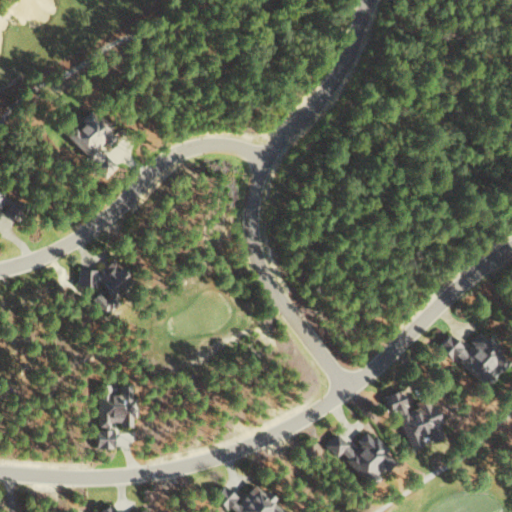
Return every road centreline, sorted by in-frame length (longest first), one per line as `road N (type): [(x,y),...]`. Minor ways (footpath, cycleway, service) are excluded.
road 1 (residential): [(0,472),(103,478),(252,442),(362,378),(511,246)]
road 2 (residential): [(355,0),(331,80),(267,156),(250,218),(267,285),(344,389)]
road 3 (residential): [(267,156),(236,145),(188,149),(66,245),(0,271)]
